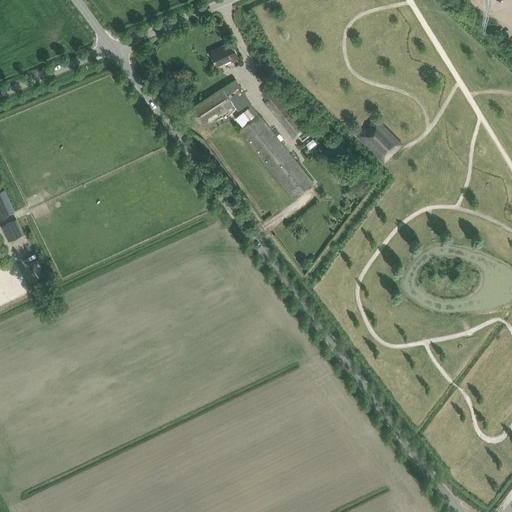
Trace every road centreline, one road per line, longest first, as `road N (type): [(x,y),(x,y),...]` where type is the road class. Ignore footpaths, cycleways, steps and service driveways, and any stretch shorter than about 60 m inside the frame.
road 1 (unclassified): [(110,46),(457,511)]
road 2 (unclassified): [(110,46),(226,0)]
